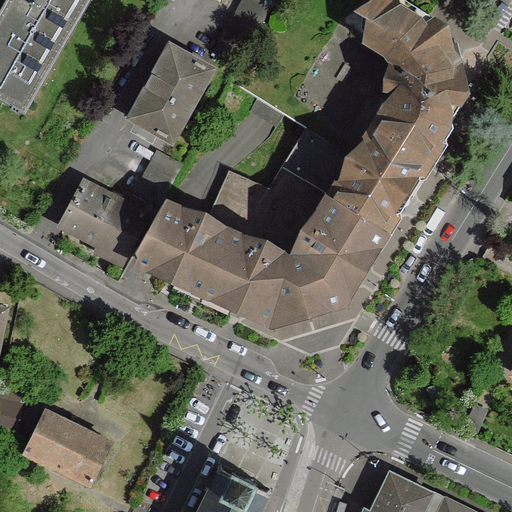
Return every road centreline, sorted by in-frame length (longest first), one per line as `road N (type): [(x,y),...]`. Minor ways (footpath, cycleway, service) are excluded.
road 1 (residential): [(0,235),(132,313),(350,411)]
road 2 (residential): [(511,147),(350,411)]
road 3 (tertiary): [(511,487),(350,411)]
